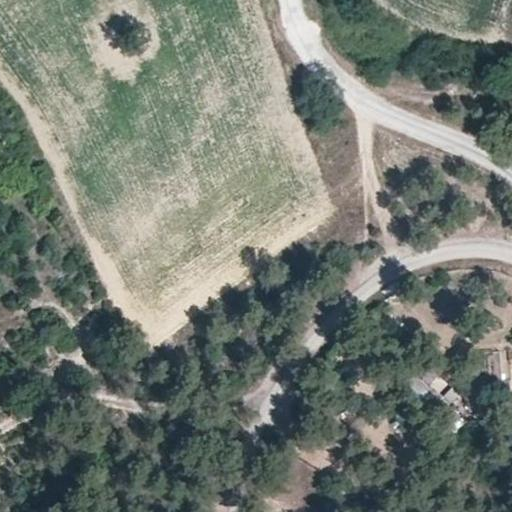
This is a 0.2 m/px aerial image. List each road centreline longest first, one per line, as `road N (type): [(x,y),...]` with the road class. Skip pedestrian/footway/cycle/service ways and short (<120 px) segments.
road 1 (unclassified): [(511,255),(470,250),(417,259),(364,291),(281,376),(262,417),(240,511)]
road 2 (track): [(0,431),(66,392),(178,417),(246,402),(281,376)]
road 3 (unclassified): [(511,170),(367,104),(314,57),(289,0)]
road 4 (track): [(390,272),(387,223),(368,160),(367,104)]
